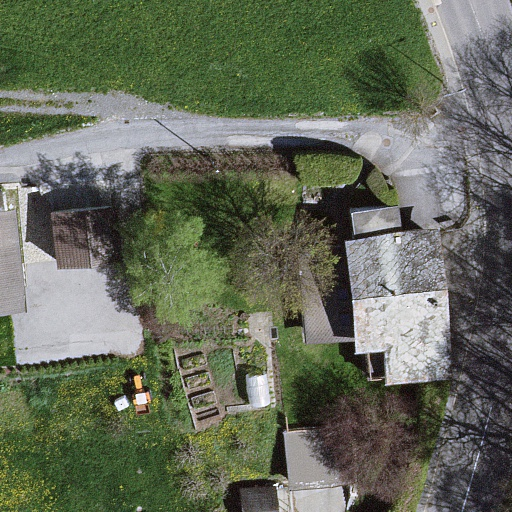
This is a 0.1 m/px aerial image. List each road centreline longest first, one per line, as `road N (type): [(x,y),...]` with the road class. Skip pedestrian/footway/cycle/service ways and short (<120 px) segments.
road 1 (tertiary): [(462,511),(511,306)]
road 2 (tertiary): [(511,148),(468,0)]
